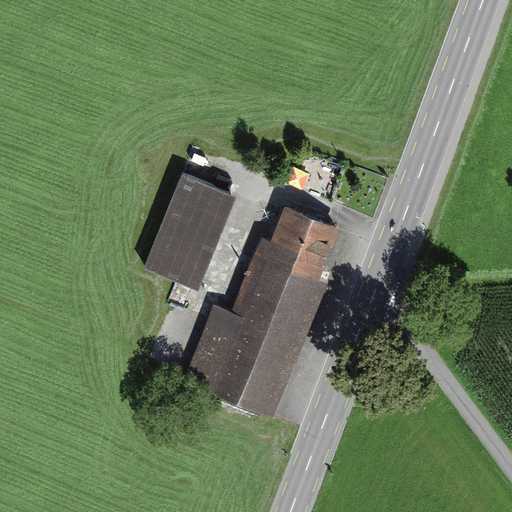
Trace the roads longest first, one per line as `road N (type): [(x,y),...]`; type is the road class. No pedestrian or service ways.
road 1 (secondary): [(484,0),(373,297)]
road 2 (secondary): [(373,297),(291,511)]
road 3 (residential): [(373,297),(411,329),(511,467)]
